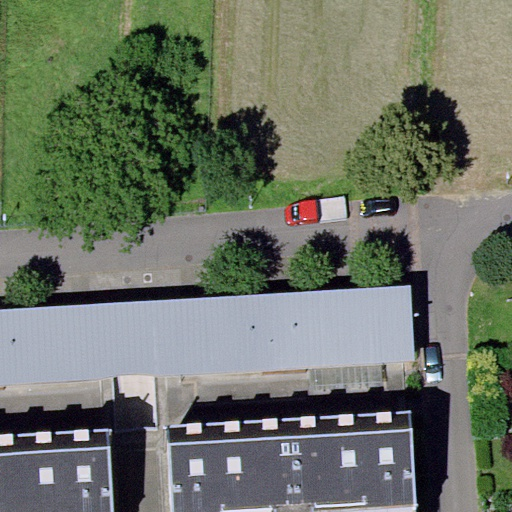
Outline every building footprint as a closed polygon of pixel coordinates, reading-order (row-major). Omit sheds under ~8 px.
[(416,364),(411,294),(284,302),(289,372),(416,364)] [(161,380),(289,372),(284,302),(157,310),(161,380)] [(106,384),(161,380),(157,310),(101,314),(106,384)] [(0,320),(0,390),(106,384),(101,314),(0,320)] [(415,511),(410,425),(168,440),(172,511),(415,511)] [(112,511),(108,443),(0,449),(0,511),(112,511)]
